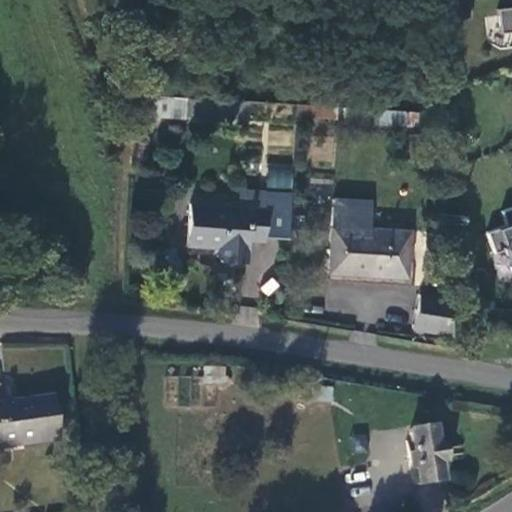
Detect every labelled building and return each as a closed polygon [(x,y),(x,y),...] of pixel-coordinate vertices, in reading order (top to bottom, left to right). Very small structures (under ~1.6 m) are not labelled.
[(511,7),(496,9),(499,33),(511,31),(511,7)] [(181,119),(182,99),(135,96),(133,115),(181,119)] [(330,119),(332,108),(292,105),(292,118),(330,119)] [(404,123),(404,112),(371,110),(370,121),(404,123)] [(404,123),(428,124),(428,121),(427,113),(404,112),(404,123)] [(414,164),(433,161),(429,128),(410,130),(414,164)] [(138,140),(130,139),(129,153),(137,154),(138,140)] [(263,236),(285,237),(288,189),(262,189),(261,191),(261,207),(244,206),(244,202),(233,202),(231,202),(231,205),(186,204),(184,245),(213,247),(212,267),(244,268),(246,240),(263,241),(263,236)] [(234,190),(233,202),(244,202),(244,206),(261,207),(261,191),(234,190)] [(330,196),(328,225),(327,270),(400,273),(402,228),(361,226),(362,204),(340,204),(341,196),(330,196)] [(362,197),(341,196),(340,204),(362,204),(362,197)] [(511,205),(499,211),(504,225),(484,232),(492,253),(503,249),(511,273),(511,205)] [(418,228),(417,244),(432,244),(432,228),(418,228)] [(417,244),(417,253),(432,253),(432,244),(417,244)] [(414,291),(408,327),(448,334),(443,295),(414,291)] [(48,400),(0,405),(0,443),(18,441),(18,443),(52,440),(48,400)] [(436,430),(412,431),(413,455),(408,455),(408,470),(412,470),(412,485),(438,484),(437,465),(443,464),(442,446),(437,447),(436,430)]
